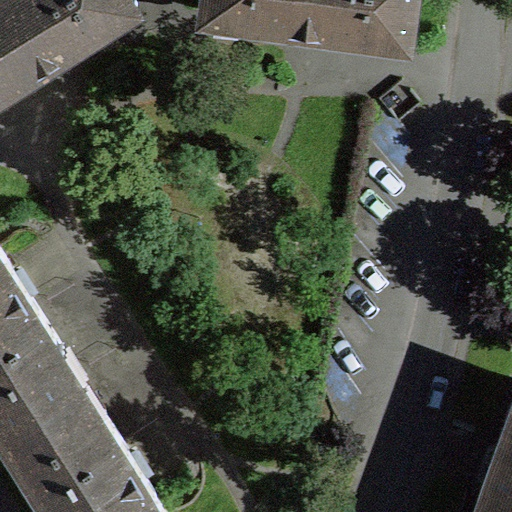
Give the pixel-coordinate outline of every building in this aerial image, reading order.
[(0,0),(0,85),(135,0),(0,0)] [(412,0),(202,0),(202,8),(262,16),(408,36),(412,0)] [(0,420),(1,422),(82,372),(0,240),(0,420)] [(170,511),(82,372),(1,422),(57,511),(170,511)] [(511,511),(511,403),(472,511),(511,511)]
